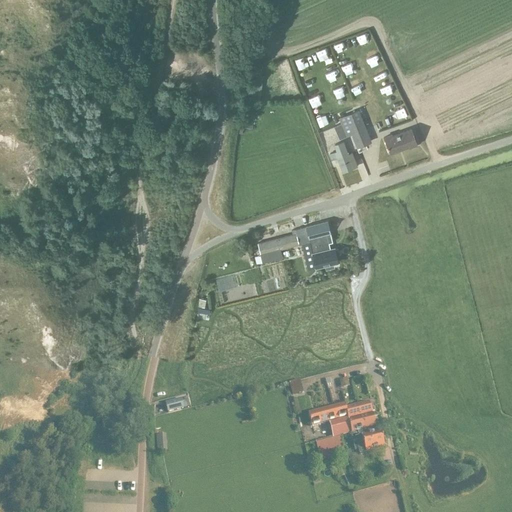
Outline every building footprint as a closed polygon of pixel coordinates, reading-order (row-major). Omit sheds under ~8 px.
[(251,75),(248,95),(254,96),(253,101),(259,102),(260,96),(263,76),(260,76),(261,69),(253,68),(252,75),(251,75)] [(341,124),(346,137),(351,135),(356,148),(371,142),(358,111),(339,119),(341,124)] [(339,140),(346,137),(341,124),(334,126),(339,140)] [(384,138),(390,154),(409,147),(409,148),(417,145),(411,130),(393,136),(392,135),(384,138)] [(352,154),(348,155),(343,142),(335,145),(337,152),(329,155),(332,161),(338,158),(343,172),(357,167),(352,154)] [(295,230),(291,232),(292,235),(295,246),(302,244),(309,242),(309,239),(330,234),(331,234),(328,222),(306,227),(306,228),(295,230)] [(309,242),(302,244),(308,270),(315,268),(325,266),(326,270),(334,268),(333,264),(337,263),(334,249),(330,250),(329,244),(332,243),(330,234),(309,239),(309,242)] [(292,235),(275,239),(278,250),(280,250),(295,246),(292,235)] [(275,239),(257,244),(260,255),(262,263),(282,258),(280,250),(278,250),(275,239)] [(344,377),(336,379),(338,386),(345,384),(344,377)] [(302,393),(298,378),(289,380),(292,395),(302,393)] [(178,397),(163,402),(163,404),(166,412),(184,407),(183,402),(179,403),(178,397)] [(343,407),(350,431),(349,431),(349,432),(355,430),(357,435),(352,436),(357,453),(363,451),(382,446),(378,430),(374,430),(366,400),(343,407)] [(342,402),(306,412),(309,425),(326,421),(330,436),(338,434),(349,431),(350,431),(343,407),(342,402)] [(154,434),(155,450),(162,449),(161,433),(154,434)] [(330,436),(313,441),(318,460),(343,455),(338,434),(330,436)]
